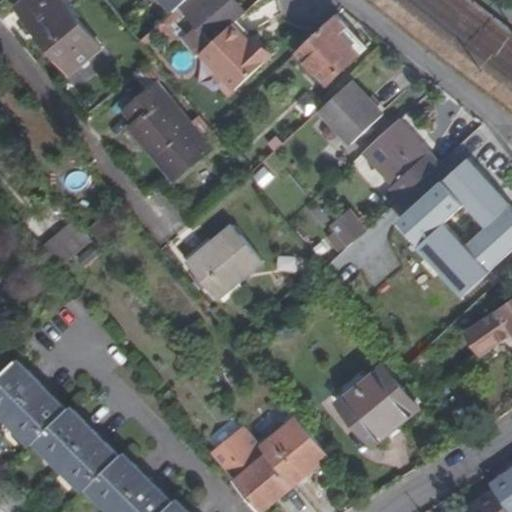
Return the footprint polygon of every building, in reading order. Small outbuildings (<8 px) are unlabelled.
[(29,0),(19,9),(74,75),(104,50),(62,0),(29,0)] [(165,0),(175,13),(188,0),(165,0)] [(168,19),(198,56),(201,53),(232,25),(245,13),(233,0),(188,0),(175,13),(168,19)] [(338,14),(323,27),(299,50),(329,82),(368,45),(338,14)] [(250,45),(232,25),(201,53),(235,90),(270,58),(254,41),(250,45)] [(383,115),(352,81),(328,104),(323,110),(353,143),(383,115)] [(175,181),(213,149),(160,84),(127,111),(138,125),(133,129),(175,181)] [(431,151),(401,118),(366,150),(396,183),(392,186),(403,198),(442,162),(431,151)] [(446,179),(403,218),(425,243),(423,244),(467,293),(493,269),(493,268),(511,250),(511,203),(504,210),(496,201),(506,192),(473,156),(447,179),(446,179)] [(274,177),(263,167),(255,175),(265,185),(274,177)] [(357,240),(368,231),(352,211),(334,225),(351,246),(357,240)] [(61,268),(95,240),(92,236),(78,219),(44,248),(61,268)] [(212,241),(244,279),(266,261),(234,223),(212,241)] [(195,255),(228,293),(244,279),(212,241),(195,255)] [(220,299),(228,293),(195,255),(188,261),(220,299)] [(426,256),(414,269),(428,282),(440,270),(426,256)] [(511,302),(471,331),(486,352),(511,334),(511,302)] [(424,354),(409,367),(415,375),(430,361),(424,354)] [(187,511),(176,500),(173,503),(123,454),(120,457),(71,407),(67,411),(18,361),(0,378),(0,411),(33,444),(36,441),(85,491),(89,487),(112,511),(187,511)] [(372,377),(347,397),(344,399),(379,441),(421,407),(387,365),(372,377)] [(340,390),(347,397),(372,377),(366,369),(340,390)] [(375,444),(379,441),(344,399),(341,402),(375,444)] [(297,484),(333,454),(301,415),(265,445),(271,453),(279,462),(297,484)] [(263,511),(297,484),(279,462),(271,453),(265,445),(249,426),(215,454),(237,481),(263,511)] [(510,509),(511,507),(511,476),(496,488),(497,490),(510,509)] [(511,511),(510,509),(497,490),(480,503),(481,505),(471,511),(511,511)]
